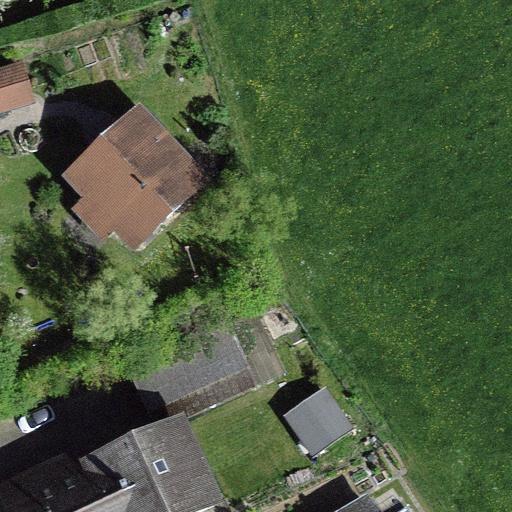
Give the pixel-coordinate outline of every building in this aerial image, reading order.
[(24,61),(0,68),(0,114),(36,104),(24,61)] [(213,182),(140,105),(62,178),(82,200),(72,210),(104,244),(114,234),(134,255),(213,182)] [(275,338),(288,337),(297,327),(296,314),(287,305),(273,306),(264,315),(265,329),(275,338)] [(250,369),(165,407),(173,423),(185,418),(186,420),(285,375),(256,311),(229,323),(250,369)] [(227,318),(122,366),(145,416),(165,407),(250,369),(229,323),(227,318)] [(356,431),(326,387),(283,417),(312,460),(356,431)] [(222,511),(227,510),(186,420),(185,418),(173,423),(77,467),(71,454),(0,486),(0,504),(3,511),(222,511)] [(411,511),(408,506),(398,511),(377,511),(367,495),(338,511),(411,511)]
